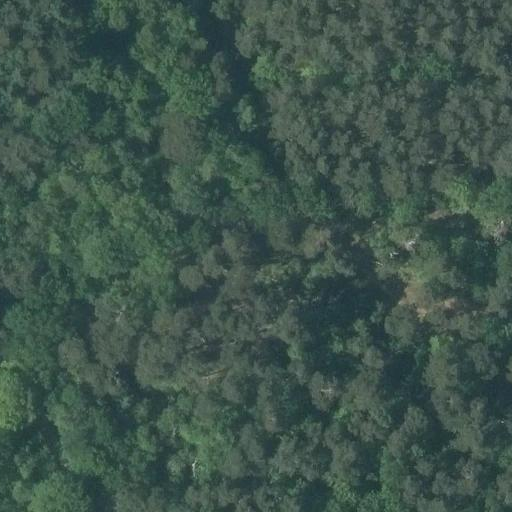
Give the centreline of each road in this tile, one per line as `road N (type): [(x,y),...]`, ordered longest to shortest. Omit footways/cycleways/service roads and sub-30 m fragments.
road 1 (unknown): [(0,278),(53,286),(93,281),(166,234),(213,221),(511,226)]
road 2 (unknown): [(118,511),(0,326)]
